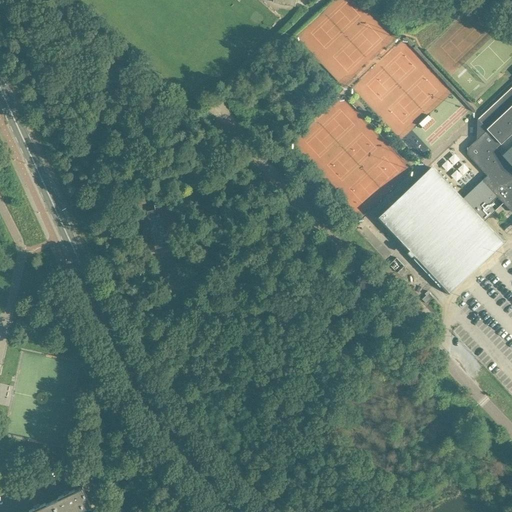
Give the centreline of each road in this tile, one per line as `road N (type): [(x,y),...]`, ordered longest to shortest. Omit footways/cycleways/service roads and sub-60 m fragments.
road 1 (secondary): [(233,506),(163,415),(100,301),(0,83)]
road 2 (unclassified): [(511,435),(216,113)]
road 3 (track): [(216,113),(216,90),(317,0)]
road 4 (residential): [(0,340),(21,252),(0,203)]
road 5 (unknown): [(452,309),(370,216)]
